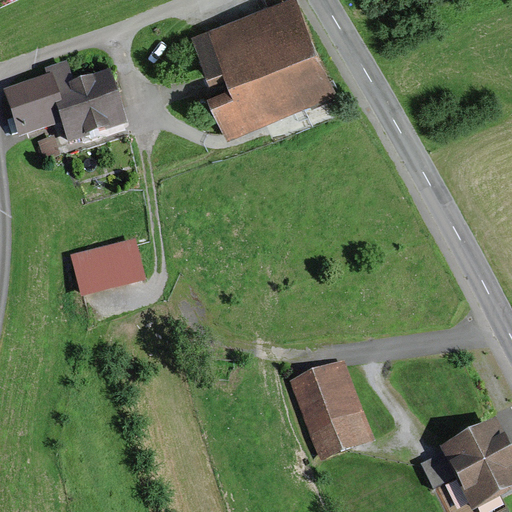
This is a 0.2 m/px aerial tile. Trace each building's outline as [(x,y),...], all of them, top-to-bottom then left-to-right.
[(297,0),(279,0),(191,40),(234,135),(338,88),(297,0)] [(47,74),(4,87),(18,134),(62,121),(68,140),(126,123),(110,68),(74,79),(69,60),(45,68),(47,74)] [(136,238),(71,255),(82,297),(147,280),(136,238)] [(352,373),(306,390),(333,462),(379,444),(352,373)] [(511,465),(494,428),(445,452),(473,511),(481,511),(511,497),(511,465)]
